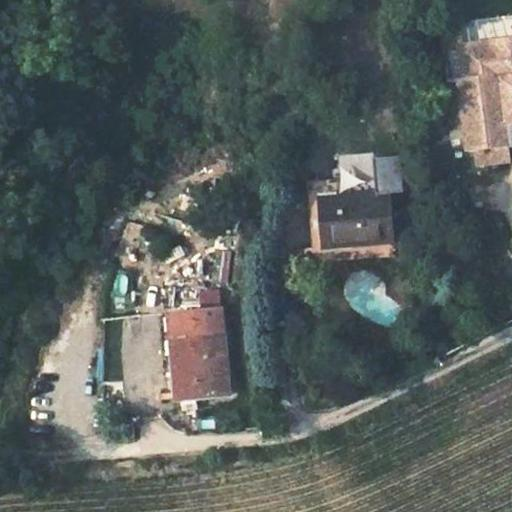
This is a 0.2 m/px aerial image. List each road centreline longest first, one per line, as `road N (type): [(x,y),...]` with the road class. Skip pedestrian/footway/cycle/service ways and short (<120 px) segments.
road 1 (track): [(0,460),(312,429),(511,334)]
road 2 (track): [(102,0),(0,448)]
